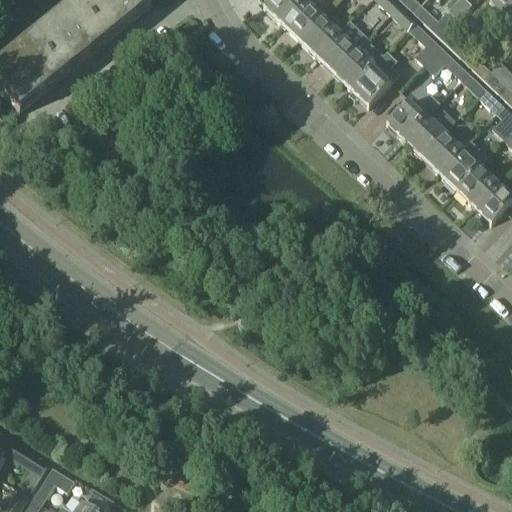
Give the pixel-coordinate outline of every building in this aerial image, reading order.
[(150,11),(141,0),(85,0),(73,10),(104,48),(150,11)] [(279,29),(303,5),(297,0),(274,0),(262,13),(279,29)] [(297,46),(320,21),(311,13),(321,2),(318,0),(307,0),(303,5),(279,29),(297,46)] [(380,0),(395,13),(399,9),(388,0),(380,0)] [(413,18),(421,9),(411,0),(396,0),(395,1),(413,18)] [(505,25),(511,18),(511,0),(496,0),(488,9),(497,17),(488,26),(497,34),(505,25)] [(412,30),(416,26),(399,9),(395,13),(394,13),(412,30)] [(439,43),(458,23),(449,15),(438,26),(421,9),(413,18),(439,43)] [(104,48),(73,10),(29,46),(59,84),(104,48)] [(314,62),(337,38),(320,21),(297,46),(314,62)] [(465,67),(474,58),(459,43),(468,34),(458,23),(439,43),(465,67)] [(436,58),(437,57),(442,51),(416,26),(412,30),(409,33),(436,58)] [(331,79),(355,54),(337,38),(314,62),(331,79)] [(59,84),(29,46),(0,69),(0,96),(18,118),(59,84)] [(464,82),(470,76),(442,51),(437,57),(464,82)] [(349,96),(373,71),(355,54),(331,79),(349,96)] [(483,84),(491,75),(474,58),(465,67),(483,84)] [(373,71),(349,96),(367,113),(390,88),(382,80),(392,69),(383,61),(373,71)] [(500,100),(508,91),(491,75),(483,84),(500,100)] [(478,102),(487,93),(470,76),(464,82),(461,85),(478,102)] [(511,112),(511,94),(508,91),(500,100),(511,112)] [(495,119),(504,109),(487,93),(478,102),(495,119)] [(402,147),(426,122),(439,109),(431,102),(418,115),(407,105),(384,129),(402,147)] [(511,116),(504,109),(495,119),(511,134),(511,116)] [(419,163),(443,139),(455,126),(444,116),(432,128),(426,122),(402,147),(419,163)] [(437,180),(460,155),(443,139),(419,163),(437,180)] [(454,196),(478,172),(460,155),(437,180),(454,196)] [(472,213),(495,189),(478,172),(454,196),(472,213)] [(511,204),(495,189),(472,213),(490,230),(504,215),(511,223),(511,204)] [(24,488),(36,494),(50,472),(27,458),(20,470),(31,477),(24,488)] [(30,503),(42,510),(55,489),(67,496),(74,485),(51,470),(50,472),(36,494),(30,503)] [(21,511),(23,509),(13,503),(7,511),(21,511)]
